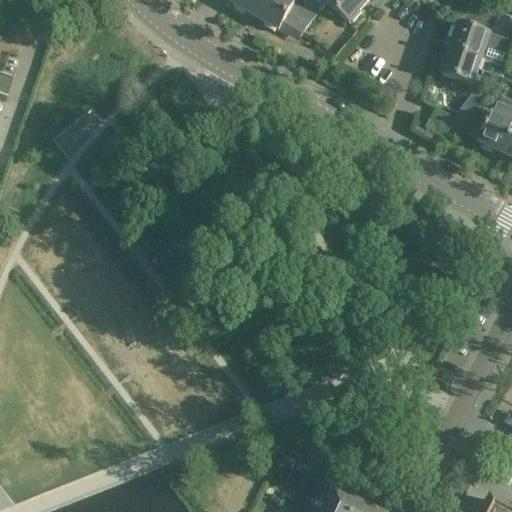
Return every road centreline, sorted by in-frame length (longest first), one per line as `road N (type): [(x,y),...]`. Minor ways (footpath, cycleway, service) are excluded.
road 1 (secondary): [(511,226),(382,160),(188,40),(141,0)]
road 2 (residential): [(433,464),(511,305)]
road 3 (unclassified): [(0,149),(44,16),(66,0)]
